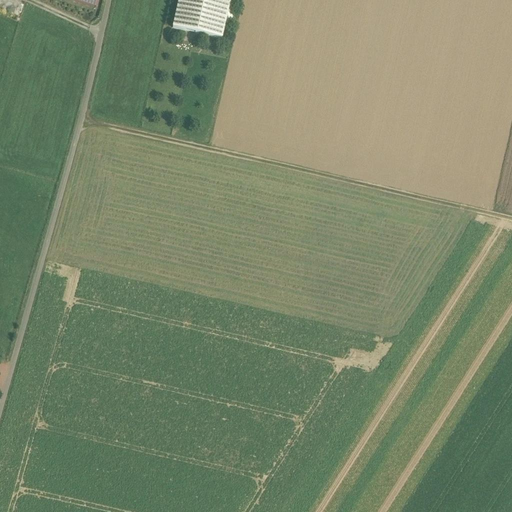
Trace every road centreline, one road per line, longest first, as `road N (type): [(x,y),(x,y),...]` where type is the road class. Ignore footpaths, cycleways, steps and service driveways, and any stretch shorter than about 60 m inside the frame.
road 1 (track): [(82,121),(511,222)]
road 2 (track): [(82,121),(0,409)]
